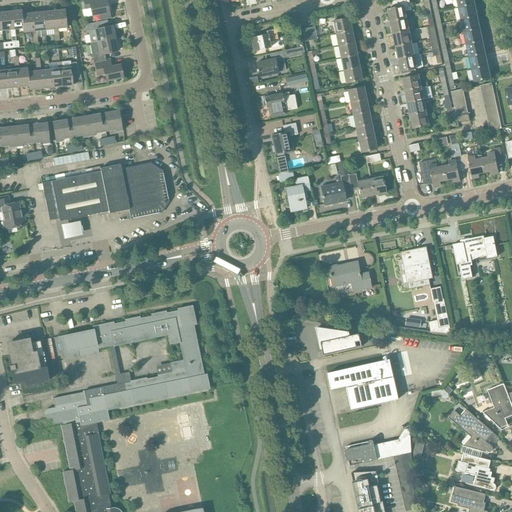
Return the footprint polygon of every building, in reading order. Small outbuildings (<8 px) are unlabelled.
[(99,14),(101,20),(111,17),(107,0),(96,3),(95,0),(83,0),(85,9),(91,8),(92,16),(99,14)] [(388,9),(390,22),(406,18),(405,12),(412,10),(409,0),(394,0),(392,1),(394,8),(388,9)] [(423,0),(427,14),(432,13),(428,0),(423,0)] [(458,7),(461,20),(477,16),(475,4),(458,7)] [(11,11),(12,29),(15,29),(23,28),(22,14),(22,10),(11,11)] [(32,31),(33,37),(37,37),(37,31),(34,31),(33,13),(22,14),(22,10),(22,14),(23,28),(24,32),(32,31)] [(54,11),(56,28),(58,28),(67,27),(65,10),(54,11)] [(10,29),(11,35),(15,35),(15,29),(12,29),(11,11),(0,12),(0,13),(2,30),(10,29)] [(54,29),(55,35),(59,34),(58,28),(56,28),(54,11),(43,12),(45,30),(54,29)] [(37,37),(38,37),(46,36),(45,30),(43,12),(33,13),(34,31),(37,31),(37,37)] [(461,20),(464,32),(480,29),(477,16),(461,20)] [(335,33),(351,30),(348,18),(332,21),(335,33)] [(406,18),(390,22),(393,34),(409,31),(406,18)] [(115,38),(112,26),(102,28),(100,22),(87,25),(90,43),(115,38)] [(427,27),(430,39),(437,38),(434,26),(429,27),(427,27)] [(308,28),(310,41),(317,39),(315,27),(308,28)] [(310,41),(308,28),(302,29),(305,42),(310,41)] [(251,38),(254,51),(271,47),(270,42),(278,40),(276,29),(266,31),(267,34),(251,38)] [(464,32),(466,44),(483,41),(480,29),(464,32)] [(337,46),(353,43),(351,30),(335,33),(337,46)] [(409,31),(393,34),(395,47),(412,43),(409,31)] [(93,56),(94,63),(106,60),(105,54),(118,51),(115,38),(90,43),(93,56)] [(437,38),(430,39),(432,51),(435,51),(440,50),(437,38)] [(466,44),(469,57),(485,53),(483,41),(466,44)] [(353,43),(337,46),(340,59),(356,55),(353,43)] [(412,43),(395,47),(398,59),(414,55),(412,43)] [(307,53),(309,65),(314,64),(313,56),(319,55),(318,50),(307,53)] [(256,63),(259,77),(278,73),(277,67),(284,65),(282,51),(270,54),(271,60),(256,63)] [(469,57),(472,69),(488,66),(485,53),(469,57)] [(356,55),(340,59),(343,71),(359,67),(356,55)] [(414,55),(398,59),(401,71),(417,68),(414,55)] [(105,74),(106,81),(123,77),(121,65),(109,67),(107,61),(95,64),(98,76),(105,74)] [(49,69),(51,87),(62,86),(60,68),(62,68),(62,62),(57,62),(58,69),(49,69)] [(60,68),(62,86),(73,85),(72,75),(78,74),(77,62),(70,63),(71,67),(62,68),(60,68)] [(29,86),(30,90),(28,72),(28,68),(19,69),(18,63),(14,63),(15,69),(17,69),(19,87),(29,86)] [(39,71),(40,89),(51,87),(49,69),(41,70),(40,64),(36,65),(37,71),(39,71)] [(474,82),(491,78),(488,66),(472,69),(474,82)] [(359,67),(343,71),(345,83),(361,80),(359,67)] [(6,70),(8,88),(19,87),(17,69),(15,69),(6,70)] [(28,72),(30,90),(40,89),(39,71),(37,71),(28,72)] [(447,74),(451,90),(456,89),(456,86),(455,86),(454,80),(459,79),(457,73),(452,74),(452,73),(447,74)] [(285,79),(286,86),(299,84),(298,80),(307,78),(306,74),(285,79)] [(402,79),(405,91),(421,88),(418,75),(402,79)] [(317,76),(312,77),(314,90),(320,89),(317,76)] [(492,83),(480,86),(481,91),(493,89),(492,83)] [(350,103),(366,100),(363,87),(347,90),(350,103)] [(405,91),(408,104),(424,100),(430,99),(427,87),(421,88),(405,91)] [(452,98),(464,95),(463,89),(451,92),(452,98)] [(495,96),(493,89),(481,91),(483,98),(495,96)] [(282,93),(264,97),(266,108),(268,107),(270,117),(286,114),(286,111),(297,109),(294,95),(289,96),(288,92),(282,94),(282,93)] [(465,101),(464,95),(452,98),(453,104),(465,101)] [(483,98),(484,105),(496,103),(495,96),(483,98)] [(366,100),(350,103),(352,115),(368,112),(366,100)] [(424,100),(408,104),(410,116),(426,113),(424,100)] [(455,111),(467,108),(465,101),(453,104),(455,111)] [(484,105),(485,112),(498,109),(496,103),(484,105)] [(468,114),(467,108),(455,111),(456,116),(468,114)] [(498,109),(485,112),(487,119),(499,116),(498,109)] [(56,142),(123,130),(119,110),(53,122),(56,142)] [(368,112),(352,115),(355,128),(371,124),(368,112)] [(426,113),(410,116),(413,128),(429,125),(426,113)] [(470,121),(468,114),(456,116),(458,123),(470,121)] [(487,119),(488,124),(500,122),(499,116),(487,119)] [(488,124),(490,131),(502,129),(500,122),(488,124)] [(0,148),(50,143),(48,123),(0,127),(0,148)] [(272,135),(276,154),(292,151),(289,137),(298,135),(296,123),(283,126),(284,132),(272,135)] [(371,124),(355,128),(357,140),(374,136),(371,124)] [(114,136),(107,138),(108,145),(115,143),(114,136)] [(360,153),(376,149),(374,136),(357,140),(360,153)] [(99,140),(100,146),(108,145),(107,138),(99,140)] [(74,144),(75,152),(83,150),(82,148),(81,143),(74,144)] [(419,143),(409,146),(410,153),(420,151),(419,143)] [(66,146),(67,153),(75,152),(74,144),(66,146)] [(450,165),(444,166),(447,181),(453,179),(454,183),(461,181),(458,171),(458,168),(463,166),(461,155),(459,144),(450,146),(453,161),(449,162),(450,165)] [(488,157),(482,158),(485,173),(491,171),(492,176),(499,174),(497,163),(497,160),(502,159),(500,147),(493,149),(494,152),(487,153),(488,157)] [(33,153),(35,159),(42,158),(41,151),(33,153)] [(26,154),(27,161),(35,159),(33,153),(26,154)] [(379,154),(365,157),(367,164),(381,161),(379,154)] [(468,154),(461,155),(463,166),(470,165),(470,168),(471,168),(473,179),(480,178),(479,174),(485,173),(482,158),(481,154),(475,156),(469,157),(468,154)] [(284,156),(275,157),(278,173),(287,171),(284,156)] [(338,156),(326,159),(327,164),(340,162),(338,156)] [(0,159),(2,166),(10,165),(8,157),(0,159)] [(433,182),(434,187),(441,185),(441,182),(447,181),(444,166),(437,168),(436,160),(420,164),(420,163),(419,163),(424,185),(424,184),(433,182)] [(59,218),(60,221),(63,220),(77,217),(83,216),(110,211),(111,217),(130,213),(131,218),(161,212),(169,200),(163,171),(151,163),(121,169),(121,164),(100,168),(101,171),(42,183),(50,220),(59,218)] [(292,172),(277,175),(279,183),(294,180),(295,186),(285,188),(287,194),(285,196),(286,203),(289,204),(290,212),(306,208),(304,198),(307,198),(306,192),(311,191),(308,176),(294,179),(292,172)] [(323,198),(324,205),(345,200),(343,191),(351,189),(348,175),(349,175),(349,174),(340,176),(341,183),(321,187),(322,195),(321,195),(321,198),(323,198)] [(358,188),(360,198),(373,195),(370,179),(357,181),(356,174),(349,175),(348,175),(351,189),(358,188)] [(370,179),(373,195),(386,192),(382,176),(370,179)] [(0,208),(2,208),(7,229),(26,225),(24,216),(22,216),(19,202),(10,204),(8,196),(0,197),(0,208)] [(81,223),(61,227),(64,240),(84,235),(81,223)] [(484,239),(484,236),(460,241),(460,243),(453,244),(457,264),(459,264),(462,279),(473,277),(470,266),(473,265),(472,261),(473,261),(471,254),(486,251),(487,259),(498,257),(495,244),(493,245),(493,244),(495,243),(494,237),(484,239)] [(405,270),(408,283),(432,278),(426,247),(402,252),(404,264),(402,264),(403,271),(405,270)] [(352,282),(353,291),(371,288),(368,273),(361,274),(358,262),(329,268),(333,286),(352,282)] [(440,285),(430,288),(432,301),(433,301),(439,326),(450,324),(444,298),(443,298),(440,285)] [(127,321),(115,324),(114,322),(93,326),(94,329),(64,336),(59,337),(64,361),(99,353),(98,348),(109,346),(116,377),(115,378),(115,379),(115,380),(115,381),(117,382),(117,384),(89,390),(89,391),(54,399),(56,408),(50,409),(53,424),(62,422),(63,424),(80,421),(82,426),(94,424),(109,421),(107,411),(210,389),(207,375),(204,375),(194,325),(197,325),(193,306),(179,309),(179,311),(165,314),(164,312),(152,314),(153,316),(138,319),(138,317),(126,320),(127,321)] [(363,346),(360,334),(350,336),(349,332),(316,327),(321,349),(323,349),(324,354),(363,346)] [(26,381),(27,385),(49,380),(40,340),(9,347),(12,364),(10,365),(11,370),(13,369),(16,383),(26,381)] [(349,399),(352,409),(399,399),(390,359),(328,373),(332,389),(347,386),(348,388),(347,388),(349,399)] [(482,411),(502,430),(503,430),(501,428),(508,425),(505,416),(508,414),(508,416),(511,413),(511,403),(504,384),(487,390),(494,407),(483,412),(483,411),(482,411)] [(442,395),(443,399),(449,398),(448,394),(442,389),(431,391),(432,397),(442,395)] [(462,446),(486,453),(487,451),(489,452),(491,452),(492,450),(493,449),(493,448),(492,446),(484,439),(486,437),(487,438),(492,432),(466,409),(461,416),(455,410),(449,417),(471,437),(463,446),(463,445),(462,446)] [(63,424),(60,424),(70,470),(62,471),(68,502),(74,501),(76,511),(202,511),(202,507),(179,511),(121,511),(120,511),(120,510),(119,509),(117,508),(114,507),(114,508),(112,508),(110,508),(107,495),(109,495),(96,434),(99,434),(97,428),(95,428),(94,424),(82,426),(80,421),(63,424)] [(354,465),(394,457),(412,453),(412,452),(410,429),(405,430),(400,438),(400,440),(375,445),(374,442),(373,441),(372,440),(371,440),(370,440),(369,441),(368,442),(346,447),(347,450),(346,452),(346,453),(347,457),(349,461),(350,466),(354,465)] [(416,443),(414,450),(422,452),(424,445),(416,443)] [(415,509),(412,453),(394,457),(406,511),(415,509)] [(459,461),(456,471),(476,476),(474,485),(485,488),(492,490),(494,490),(495,489),(496,488),(496,486),(495,484),(494,484),(495,478),(491,477),(492,472),(490,471),(491,469),(488,468),(488,466),(490,466),(491,461),(463,453),(461,462),(459,461)] [(385,511),(376,471),(356,473),(352,473),(354,482),(353,483),(359,511),(385,511)] [(488,511),(484,510),(486,503),(483,502),(483,500),(485,500),(486,494),(455,486),(451,502),(458,504),(458,506),(469,509),(468,511),(488,511)]
